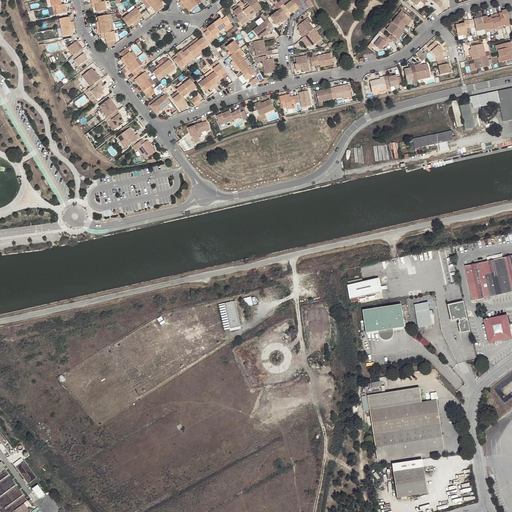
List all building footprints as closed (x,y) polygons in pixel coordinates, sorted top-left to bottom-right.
[(103,1),(93,2),(94,6),(97,6),(98,11),(108,9),(106,0),(103,1)] [(159,0),(152,6),(157,13),(164,7),(162,4),(164,1),(163,0),(159,0)] [(189,0),(183,5),(185,8),(187,7),(191,11),(199,5),(194,0),(189,0)] [(264,9),(257,0),(249,0),(248,2),(251,7),(252,7),(257,14),(264,9)] [(290,19),(294,16),(293,15),(301,9),(295,1),(287,7),(288,8),(284,11),(290,19)] [(63,2),(54,4),(55,8),(57,8),(58,12),(68,10),(66,2),(63,2)] [(244,11),(239,5),(235,8),(237,10),(234,12),(235,14),(238,17),(237,18),(241,22),(248,17),(244,12),(244,11)] [(142,13),(138,7),(131,12),(139,23),(141,21),(140,18),(144,15),(142,13)] [(250,20),(257,15),(257,14),(252,7),(251,7),(244,12),(248,17),(250,20)] [(284,11),(283,9),(272,18),(278,26),(285,21),(286,22),(290,19),(284,11)] [(500,14),(483,18),(486,30),(491,29),(491,31),(499,29),(498,27),(503,27),(507,26),(506,24),(510,23),(507,10),(500,12),(500,14)] [(402,11),(393,22),(395,23),(403,29),(407,24),(406,23),(411,18),(402,11)] [(124,18),(125,19),(130,26),(134,23),(135,25),(139,23),(131,12),(124,18)] [(109,14),(99,16),(100,20),(97,21),(98,24),(110,22),(109,14)] [(60,17),(62,26),(75,23),(74,19),(71,20),(70,15),(60,17)] [(215,24),(221,32),(232,23),(227,17),(224,20),(222,18),(215,24)] [(308,19),(299,25),(302,28),(305,32),(302,34),(304,38),(316,29),(311,23),(314,22),(311,17),(308,19)] [(486,30),(483,18),(470,21),(472,28),(472,29),(476,28),(477,32),(486,30)] [(274,27),(269,20),(254,31),(261,39),(267,35),(272,31),(271,29),(274,27)] [(399,39),(405,32),(403,29),(395,23),(393,22),(392,21),(390,24),(391,25),(387,30),(399,39)] [(472,28),(470,21),(466,22),(466,24),(457,26),(460,37),(469,35),(468,29),(472,28)] [(110,22),(98,24),(99,28),(101,28),(102,33),(112,31),(110,22)] [(75,23),(62,26),(63,35),(73,33),(72,27),(76,27),(75,23)] [(209,31),(205,34),(210,40),(221,32),(215,24),(208,29),(209,31)] [(324,39),(316,29),(304,38),(302,39),(308,47),(310,46),(312,45),(313,46),(314,47),(324,39)] [(112,31),(102,33),(103,36),(106,36),(107,41),(117,39),(115,30),(112,31)] [(392,40),(396,43),(398,40),(391,35),(389,37),(392,40)] [(389,37),(387,36),(384,39),(381,37),(374,45),(381,50),(385,45),(387,42),(389,44),(392,40),(389,37)] [(210,44),(204,37),(200,41),(198,39),(194,41),(202,51),(210,44)] [(74,55),(82,49),(78,45),(81,43),(78,40),(68,47),(74,55)] [(229,54),(231,57),(239,51),(241,49),(234,40),(226,47),(230,51),(231,52),(229,54)] [(268,56),(273,55),(272,51),(266,52),(264,40),(254,42),(257,56),(266,55),(266,56),(268,56)] [(202,51),(194,41),(191,43),(193,45),(188,49),(194,57),(202,51)] [(501,56),(511,53),(511,41),(500,44),(501,49),(500,49),(501,56)] [(438,58),(438,62),(446,60),(445,56),(447,56),(446,51),(445,52),(443,49),(440,46),(436,42),(429,48),(438,58)] [(474,60),(488,57),(485,44),(473,47),(473,50),(474,56),(473,56),(474,60)] [(136,59),(127,47),(121,52),(124,56),(122,57),(128,65),(136,59)] [(85,52),(82,49),(74,55),(72,57),(79,66),(89,58),(86,55),(84,53),(85,52)] [(194,57),(188,49),(184,52),(182,49),(179,52),(187,62),(194,57)] [(239,51),(231,57),(234,61),(235,62),(233,64),(234,66),(244,59),(239,51)] [(187,62),(179,52),(176,54),(178,56),(174,59),(181,68),(187,62)] [(319,57),(315,58),(316,67),(320,66),(320,67),(325,66),(326,67),(334,66),(332,54),(318,57),(319,57)] [(268,56),(266,56),(260,57),(261,62),(264,61),(267,75),(277,72),(274,59),(269,60),(268,56)] [(297,71),(303,70),(306,69),(307,71),(311,70),(308,56),(297,58),(298,64),(296,64),(297,71)] [(136,59),(128,65),(135,74),(139,71),(141,69),(139,67),(141,66),(136,59)] [(162,61),(160,63),(168,74),(176,68),(169,59),(164,63),(162,61)] [(242,73),(250,67),(244,59),(234,66),(237,70),(239,68),(240,69),(242,73)] [(490,67),(488,59),(476,62),(474,62),(476,70),(490,67)] [(438,62),(440,70),(446,69),(449,68),(448,64),(447,64),(446,60),(438,62)] [(158,68),(154,71),(155,73),(160,80),(168,74),(160,63),(156,65),(158,68)] [(223,73),(226,71),(220,63),(213,68),(215,71),(221,79),(224,77),(222,75),(223,73)] [(415,65),(418,76),(431,73),(428,64),(420,66),(419,64),(415,65)] [(101,78),(102,78),(99,74),(98,75),(92,67),(83,75),(91,86),(99,80),(101,78)] [(256,74),(250,67),(242,73),(248,80),(256,74)] [(135,74),(133,76),(139,85),(148,78),(143,73),(142,74),(139,71),(135,74)] [(215,71),(207,77),(215,87),(217,86),(216,83),(217,82),(221,79),(215,71)] [(215,87),(207,77),(199,83),(205,91),(209,89),(209,88),(210,87),(212,90),(215,87)] [(371,81),(372,86),(386,83),(385,77),(381,78),(381,79),(371,81)] [(103,81),(101,78),(99,80),(91,86),(89,88),(97,99),(105,93),(103,90),(104,89),(102,87),(104,86),(101,83),(103,81)] [(148,78),(139,85),(146,94),(153,89),(151,86),(152,85),(148,78)] [(191,78),(183,83),(190,92),(197,86),(191,78)] [(183,83),(176,89),(180,94),(183,97),(190,92),(183,83)] [(386,83),(372,86),(373,92),(387,89),(386,85),(386,83)] [(332,89),(333,95),(351,91),(350,87),(347,88),(344,88),(344,87),(332,89)] [(511,87),(496,91),(499,103),(503,121),(511,119),(511,87)] [(317,92),(318,99),(333,95),(332,89),(317,92)] [(302,99),(303,102),(311,100),(309,91),(299,93),(300,99),(302,99)] [(333,95),(334,99),(344,97),(345,99),(352,97),(351,91),(333,95)] [(499,103),(496,91),(466,97),(467,103),(472,103),(473,108),(499,103)] [(156,101),(162,109),(168,105),(167,103),(170,101),(165,94),(156,101)] [(185,106),(188,104),(183,97),(180,94),(174,99),(180,107),(184,104),(185,106)] [(282,103),(283,107),(293,104),(296,104),(295,96),(291,97),(291,94),(280,96),(282,103)] [(118,109),(110,97),(100,105),(101,107),(105,113),(104,114),(107,117),(109,116),(118,109)] [(191,100),(196,106),(199,104),(194,97),(191,100)] [(457,99),(451,100),(457,127),(463,126),(457,99)] [(270,100),(262,103),(255,106),(259,116),(257,117),(259,121),(266,118),(265,114),(274,110),(270,100)] [(156,101),(150,105),(156,113),(162,109),(156,101)] [(470,109),(469,105),(468,105),(460,107),(465,131),(474,129),(471,113),(470,109)] [(99,109),(106,118),(107,117),(104,114),(105,113),(101,107),(99,109)] [(120,113),(118,109),(109,116),(118,127),(125,121),(119,114),(120,113)] [(229,111),(215,116),(219,126),(240,117),(241,119),(242,118),(242,117),(246,115),(244,111),(240,112),(239,109),(235,111),(235,112),(231,114),(229,111)] [(193,125),(187,128),(191,137),(197,135),(198,136),(202,134),(201,132),(209,129),(206,121),(202,123),(202,122),(197,124),(198,126),(194,127),(193,125)] [(128,128),(117,136),(125,147),(140,136),(137,132),(135,134),(133,135),(128,128)] [(412,140),(414,150),(424,148),(437,145),(446,143),(453,141),(451,131),(412,140)] [(197,135),(191,137),(194,143),(200,141),(198,136),(197,135)] [(145,141),(142,138),(132,146),(135,149),(136,149),(138,147),(143,153),(146,158),(156,151),(147,139),(145,141)] [(437,145),(438,150),(439,151),(448,149),(447,147),(446,143),(437,145)] [(511,255),(465,266),(473,300),(511,291),(511,255)] [(363,281),(347,284),(350,298),(358,297),(380,292),(377,278),(363,281)] [(358,297),(350,298),(351,305),(359,303),(358,297)] [(235,300),(224,303),(230,331),(242,329),(235,300)] [(461,333),(470,331),(464,302),(448,305),(450,313),(452,312),(452,315),(450,315),(451,320),(456,319),(455,317),(458,316),(460,323),(459,323),(461,333)] [(429,317),(429,313),(427,304),(413,306),(416,329),(431,327),(429,317)] [(363,311),(366,333),(379,331),(379,334),(380,337),(381,339),(382,340),(384,341),(385,341),(387,341),(388,341),(390,341),(392,340),(393,338),(394,337),(394,335),(394,333),(394,331),(393,329),(404,327),(402,305),(363,311)] [(511,338),(511,337),(507,316),(505,316),(494,318),(499,340),(511,338)] [(490,342),(499,340),(494,318),(486,320),(485,322),(489,341),(490,342)] [(379,377),(381,387),(406,383),(404,373),(379,377)] [(372,388),(381,387),(379,377),(371,379),(372,388)] [(367,396),(372,429),(377,459),(444,450),(436,401),(421,403),(419,388),(367,396)] [(0,439),(12,455),(16,452),(0,429),(0,439)] [(392,463),(397,497),(427,493),(422,459),(392,463)] [(25,460),(16,467),(29,484),(38,478),(25,460)] [(0,511),(13,511),(15,511),(16,511),(30,511),(28,508),(31,505),(4,468),(6,466),(3,462),(0,463),(0,511)] [(33,489),(41,499),(46,496),(39,485),(33,489)]
